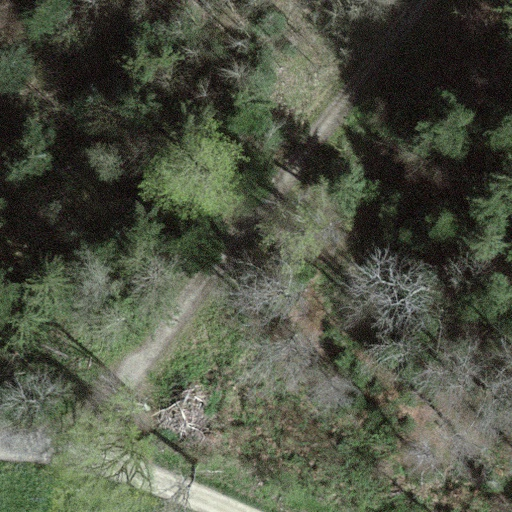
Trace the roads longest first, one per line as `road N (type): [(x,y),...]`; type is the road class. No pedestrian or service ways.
road 1 (track): [(78,459),(420,0)]
road 2 (track): [(0,449),(78,459),(231,511)]
